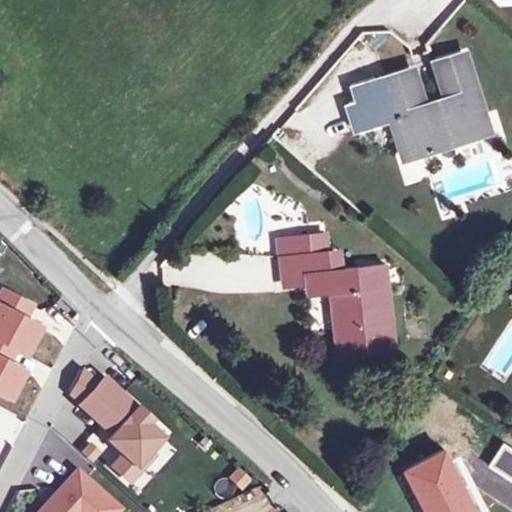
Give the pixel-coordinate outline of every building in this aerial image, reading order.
[(446,126),(456,122),(457,126),(483,118),(463,55),(437,63),(449,100),(423,108),(411,72),(353,90),(358,106),(351,108),(357,128),(393,116),(405,155),(451,141),(446,126)] [(488,129),(483,118),(457,126),(456,122),(446,126),(451,141),(488,129)] [(328,251),(326,235),(290,240),(292,255),(325,251),(328,251)] [(311,272),(327,270),(325,251),(292,255),(290,240),(277,241),(282,285),(312,281),(311,272)] [(394,346),(387,286),(388,286),(385,264),(327,270),(311,272),(312,281),(313,294),(336,292),(338,310),(334,311),(339,357),(370,354),(370,349),(394,346)] [(68,393),(78,405),(97,384),(80,369),(68,393)] [(149,419),(103,378),(97,384),(78,405),(111,435),(106,440),(122,454),(111,466),(130,482),(153,455),(148,451),(161,436),(146,423),(149,419)] [(116,511),(119,509),(75,470),(37,511),(116,511)]
